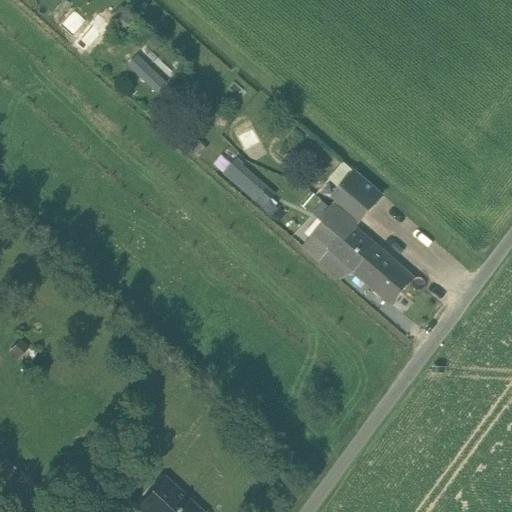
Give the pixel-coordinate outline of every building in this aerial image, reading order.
[(88,20),(77,10),(62,26),(73,36),(88,20)] [(76,41),(90,54),(113,29),(99,16),(76,41)] [(170,66),(158,54),(148,63),(139,53),(127,64),(155,93),(168,82),(161,75),(170,66)] [(238,134),(245,149),(260,142),(254,127),(238,134)] [(223,153),(213,164),(269,214),(279,203),(223,153)] [(355,171),(346,163),(331,180),(340,189),(355,171)] [(355,171),(340,189),(344,192),(335,203),(358,223),(382,194),(355,171)] [(301,189),(289,197),(296,209),(309,200),(301,189)] [(354,227),(358,223),(335,203),(331,207),(333,209),(354,227)] [(354,227),(333,209),(322,222),(325,225),(304,249),(316,259),(325,248),(349,269),(392,305),(414,279),(354,227)] [(349,269),(325,248),(316,259),(340,279),(349,269)] [(5,464),(0,470),(0,489),(7,496),(22,479),(5,464)] [(198,511),(165,481),(140,508),(144,511),(198,511)]
